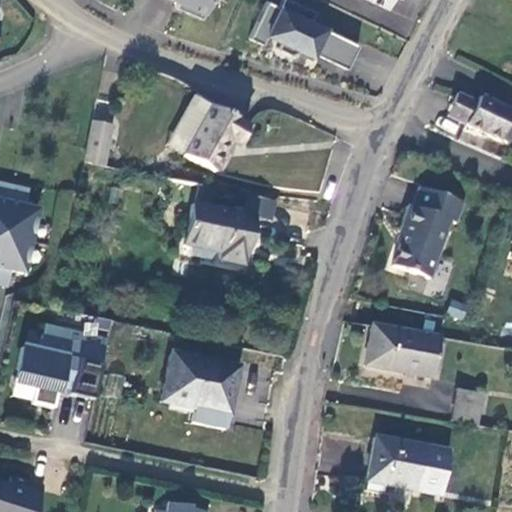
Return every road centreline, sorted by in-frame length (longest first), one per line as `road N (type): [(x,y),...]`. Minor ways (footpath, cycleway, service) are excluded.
road 1 (residential): [(386,130),(349,213),(314,337),(282,511)]
road 2 (residential): [(83,22),(172,67),(386,130)]
road 3 (residential): [(446,0),(386,130)]
road 4 (residential): [(511,178),(386,130)]
